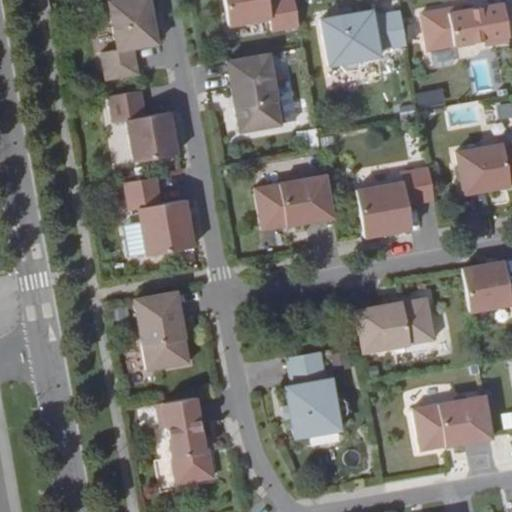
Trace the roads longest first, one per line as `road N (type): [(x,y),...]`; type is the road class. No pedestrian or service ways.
road 1 (tertiary): [(0,84),(75,511)]
road 2 (residential): [(223,291),(171,0)]
road 3 (residential): [(223,291),(511,242)]
road 4 (residential): [(297,511),(252,434),(223,291)]
road 5 (residential): [(297,511),(511,476)]
